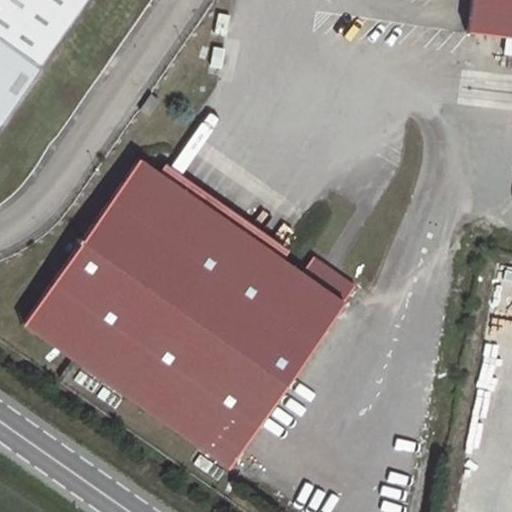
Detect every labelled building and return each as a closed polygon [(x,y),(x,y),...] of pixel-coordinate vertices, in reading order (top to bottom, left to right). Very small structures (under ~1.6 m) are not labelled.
[(0,0),(0,130),(91,0),(0,0)] [(511,0),(470,0),(468,30),(511,34),(511,0)] [(157,105),(150,100),(140,113),(147,118),(157,105)] [(205,159),(192,178),(202,185),(215,166),(205,159)] [(301,275),(138,162),(24,325),(228,470),(355,288),(313,258),(301,275)] [(479,219),(511,223),(511,209),(480,206),(479,219)]
